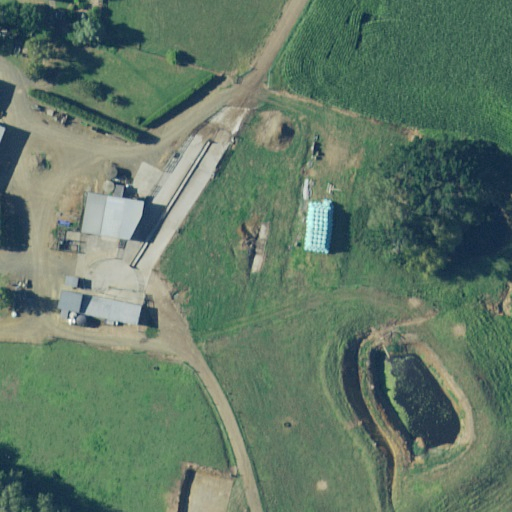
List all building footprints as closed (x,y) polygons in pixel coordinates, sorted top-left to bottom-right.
[(134,240),(141,201),(123,199),(125,189),(114,187),(113,197),(88,193),(82,232),(134,240)] [(77,243),(59,241),(58,249),(76,251),(77,243)] [(77,276),(65,276),(65,285),(77,286),(77,276)] [(67,320),(69,311),(108,318),(107,323),(118,325),(118,321),(138,324),(142,306),(61,290),(58,309),(61,309),(60,318),(67,320)] [(223,511),(231,483),(189,472),(180,509),(191,511),(223,511)]
